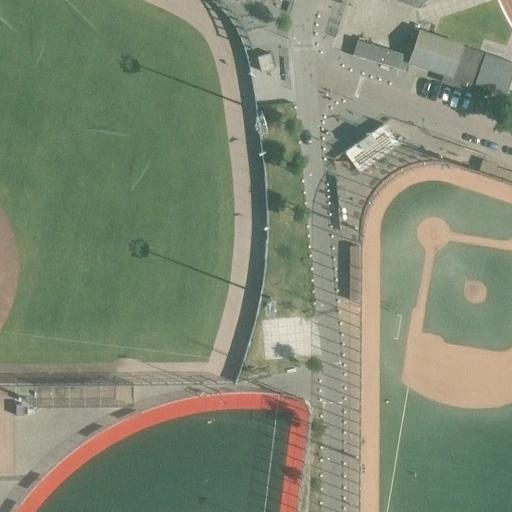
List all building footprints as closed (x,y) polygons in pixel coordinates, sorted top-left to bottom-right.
[(481,51),(420,30),(409,60),(447,73),(444,82),(468,90),(481,51)] [(356,38),(352,53),(405,69),(409,54),(356,38)] [(273,68),(269,53),(256,56),(256,57),(260,72),(273,68)] [(476,82),(488,86),(498,57),(485,53),(476,82)] [(511,75),(511,61),(498,57),(489,86),(506,92),(511,75)] [(383,123),(344,151),(358,171),(397,144),(383,123)] [(495,164),(482,160),(481,160),(478,171),(511,182),(511,172),(495,166),(495,164)] [(349,246),(349,258),(349,300),(358,300),(358,246),(349,246)] [(15,404),(15,416),(23,415),(23,404),(15,404)]
